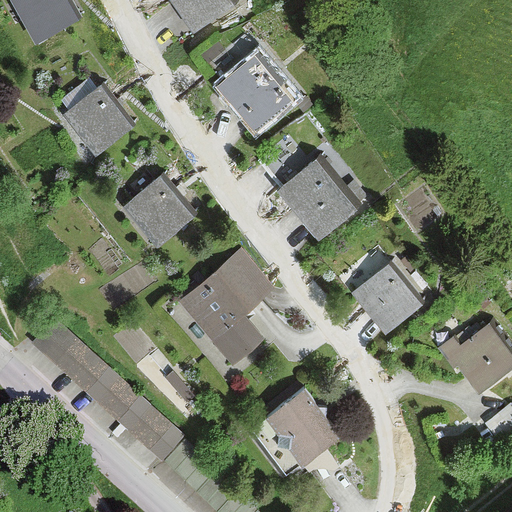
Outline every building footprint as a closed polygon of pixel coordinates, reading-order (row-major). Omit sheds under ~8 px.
[(70,0),(10,0),(36,44),(81,19),(70,0)] [(239,0),(172,0),(195,33),(241,2),(239,0)] [(259,49),(216,86),(256,132),(300,95),(259,49)] [(104,84),(64,114),(96,155),(135,125),(104,84)] [(321,155),(277,188),(316,240),(360,207),(321,155)] [(164,173),(122,207),(155,248),(197,214),(164,173)] [(241,247),(178,301),(233,366),(264,340),(244,316),(263,300),(276,288),(241,247)] [(390,262),(352,292),(385,334),(423,305),(390,262)] [(55,317),(31,343),(161,462),(183,439),(185,436),(55,317)] [(454,339),(440,350),(480,397),(511,369),(511,342),(493,319),(460,346),(454,339)] [(173,372),(166,377),(187,402),(193,397),(173,372)] [(305,391),(252,430),(287,477),(339,438),(325,419),(326,409),(317,408),(305,391)] [(511,404),(485,425),(500,444),(511,434),(511,404)] [(259,511),(183,439),(161,462),(212,511),(259,511)]
